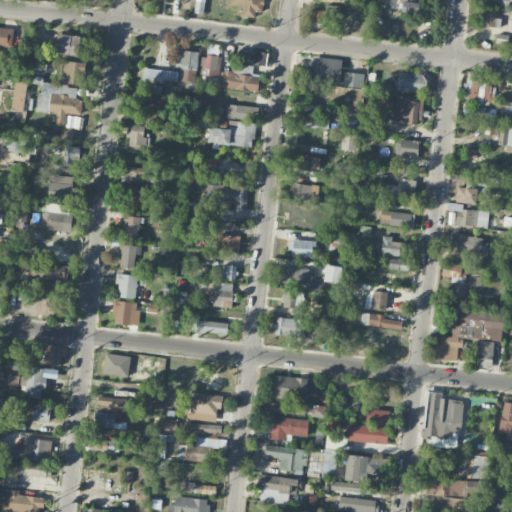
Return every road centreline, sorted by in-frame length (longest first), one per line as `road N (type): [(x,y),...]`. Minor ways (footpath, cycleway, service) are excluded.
road 1 (residential): [(459,0),(401,511)]
road 2 (residential): [(124,0),(67,511)]
road 3 (residential): [(511,65),(0,8)]
road 4 (residential): [(511,384),(0,327)]
road 5 (residential): [(290,0),(234,511)]
